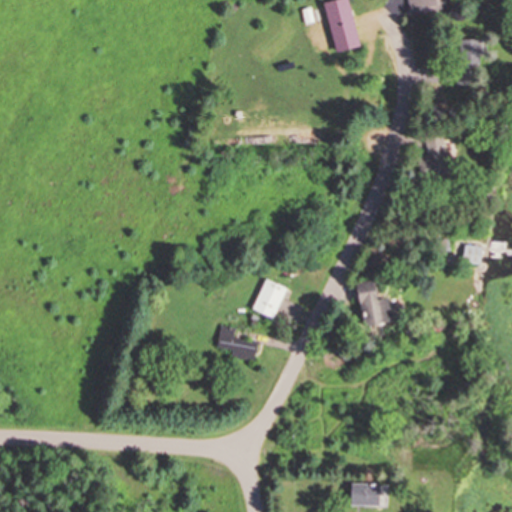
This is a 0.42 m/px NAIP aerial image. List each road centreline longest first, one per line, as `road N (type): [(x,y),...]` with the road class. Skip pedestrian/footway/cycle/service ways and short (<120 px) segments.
road 1 (residential): [(255,511),(249,452),(327,303),(393,150),(402,64),(380,12)]
road 2 (residential): [(249,452),(0,437)]
